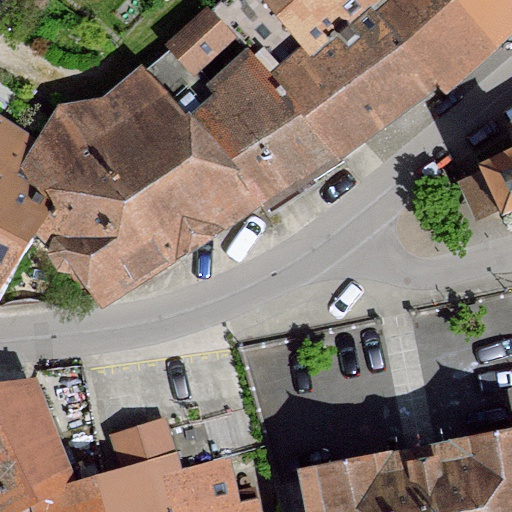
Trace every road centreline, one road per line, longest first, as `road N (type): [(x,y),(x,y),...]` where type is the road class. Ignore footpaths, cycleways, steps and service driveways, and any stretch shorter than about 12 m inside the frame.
road 1 (residential): [(0,342),(152,324),(267,281),(334,239)]
road 2 (residential): [(511,88),(334,239)]
road 3 (residential): [(334,239),(390,270),(435,274),(511,262)]
